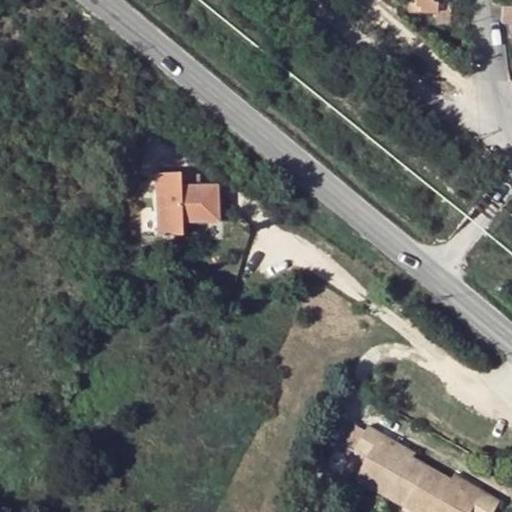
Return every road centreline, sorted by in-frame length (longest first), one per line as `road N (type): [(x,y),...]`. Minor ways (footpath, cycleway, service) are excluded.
road 1 (tertiary): [(106,0),(434,277)]
road 2 (residential): [(504,120),(420,84),(315,0)]
road 3 (residential): [(434,277),(511,175)]
road 4 (residential): [(504,120),(485,0)]
